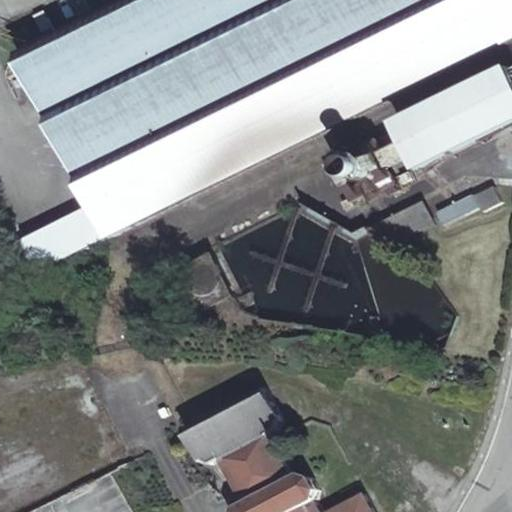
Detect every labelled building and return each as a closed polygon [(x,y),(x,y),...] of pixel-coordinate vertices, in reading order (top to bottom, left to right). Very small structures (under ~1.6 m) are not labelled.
[(511,0),(133,0),(24,54),(95,201),(110,232),(511,36),(511,0)] [(427,168),(511,131),(511,70),(405,116),(427,168)] [(438,212),(444,226),(503,201),(497,186),(438,212)] [(425,196),(370,223),(382,246),(436,219),(425,196)] [(36,268),(110,232),(95,201),(21,237),(36,268)] [(234,242),(221,248),(241,292),(256,286),(234,242)] [(218,250),(189,263),(208,303),(237,290),(218,250)] [(261,383),(181,423),(198,456),(210,459),(217,455),(239,496),(234,499),(230,511),(372,511),(359,487),(319,507),(312,494),(314,484),(307,471),(295,467),(293,463),(286,466),(266,430),(274,425),(277,414),(261,383)]
